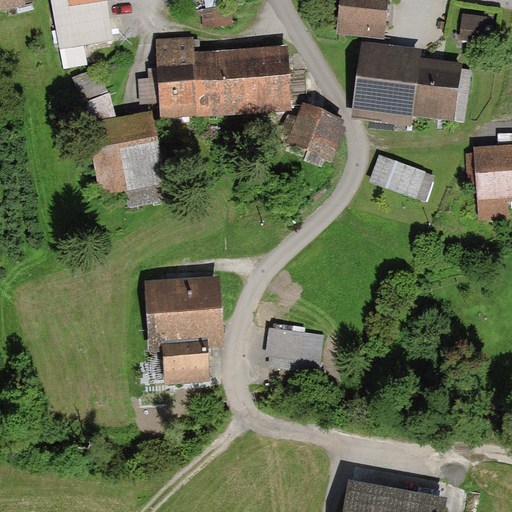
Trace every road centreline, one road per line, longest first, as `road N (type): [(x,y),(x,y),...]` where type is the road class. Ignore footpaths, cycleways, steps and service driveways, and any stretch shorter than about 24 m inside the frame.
road 1 (residential): [(280,0),(361,144),(360,167),(251,294),(239,332),(245,416),(342,441),(511,465)]
road 2 (track): [(148,511),(245,416)]
